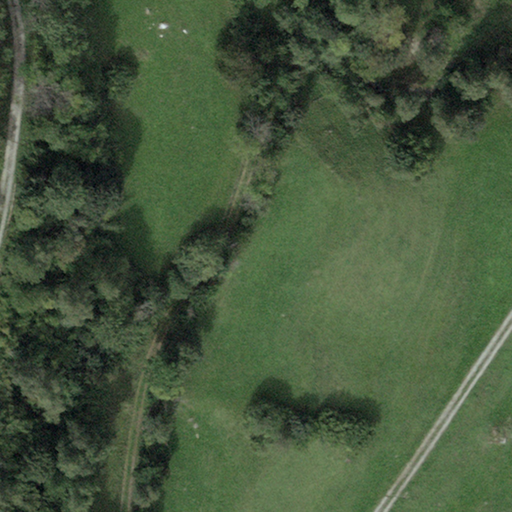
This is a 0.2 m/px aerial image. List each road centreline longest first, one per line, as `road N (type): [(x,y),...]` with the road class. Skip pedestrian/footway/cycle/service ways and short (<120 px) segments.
road 1 (track): [(118,511),(156,330),(253,183),(273,0)]
road 2 (track): [(10,0),(18,36),(0,270)]
road 3 (track): [(511,318),(376,511)]
